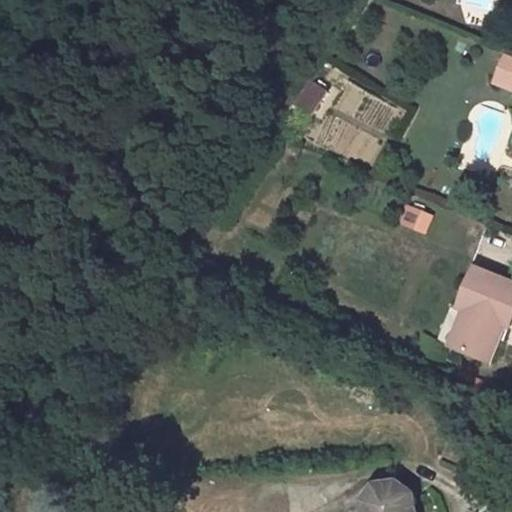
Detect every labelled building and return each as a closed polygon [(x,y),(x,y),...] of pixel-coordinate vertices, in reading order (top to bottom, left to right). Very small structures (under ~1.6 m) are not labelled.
[(498,62),(511,68),(511,36),(498,62)] [(304,108),(321,115),(332,90),(315,83),(304,108)] [(405,227),(431,233),(436,212),(410,206),(405,227)] [(511,268),(490,258),(471,296),(480,300),(487,304),(469,341),(500,357),(511,332),(511,268)] [(480,300),(461,337),(469,341),(487,304),(480,300)] [(367,511),(417,511),(414,495),(400,485),(378,489),(366,505),(367,511)]
